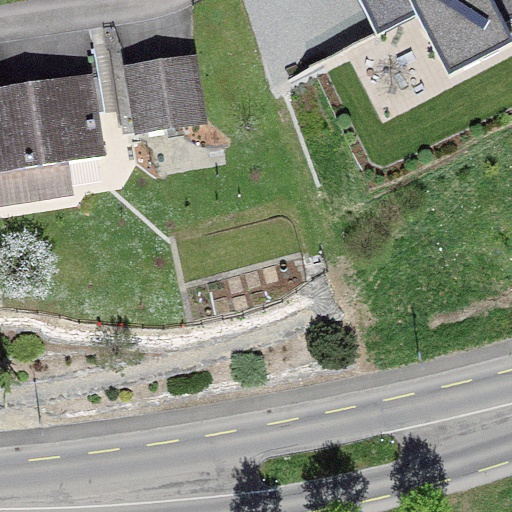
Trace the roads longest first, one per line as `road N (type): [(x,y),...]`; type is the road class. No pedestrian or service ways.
road 1 (primary): [(0,498),(251,471),(447,433),(511,412)]
road 2 (residential): [(173,0),(0,27)]
